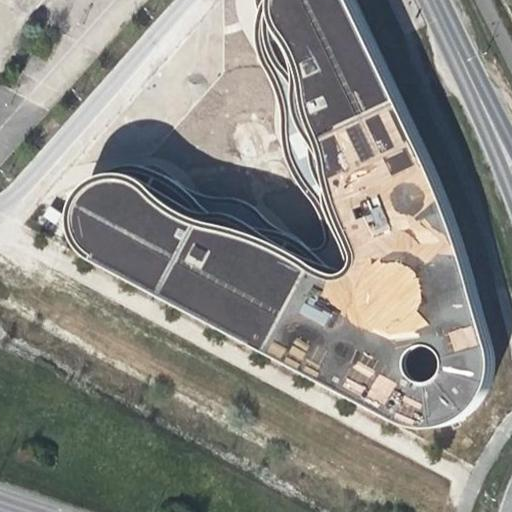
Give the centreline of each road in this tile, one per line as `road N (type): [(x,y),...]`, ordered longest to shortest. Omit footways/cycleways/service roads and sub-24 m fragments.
road 1 (unclassified): [(0,213),(79,135),(189,0)]
road 2 (tertiary): [(510,168),(431,0)]
